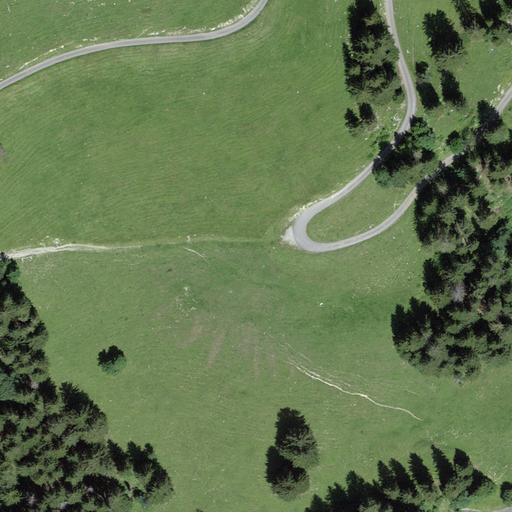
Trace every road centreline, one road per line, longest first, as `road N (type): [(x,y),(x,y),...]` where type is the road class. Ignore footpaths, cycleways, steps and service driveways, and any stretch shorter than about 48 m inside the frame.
road 1 (track): [(389,0),(411,95),(408,119),(354,184),(300,223),(303,241),(342,244),(385,226),(465,151),(511,92)]
road 2 (track): [(0,85),(93,49),(233,30),(264,0)]
